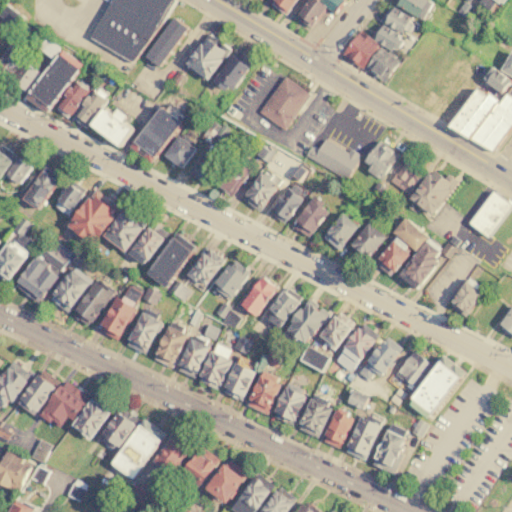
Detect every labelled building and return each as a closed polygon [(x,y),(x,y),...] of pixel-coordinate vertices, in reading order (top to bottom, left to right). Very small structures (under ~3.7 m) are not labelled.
[(90,37),(111,0),(173,0),(162,21),(132,61),(90,37)] [(296,0),(285,15),(269,3),(271,0),(296,0)] [(310,27),(295,15),(306,0),(316,0),(325,7),(310,27)] [(344,0),(334,13),(317,0),(344,0)] [(394,0),(426,0),(433,4),(423,20),(393,2),(394,0)] [(511,24),(501,16),(511,0),(511,24)] [(465,2),(475,9),(466,21),(457,14),(465,2)] [(0,15),(0,11),(6,3),(24,17),(16,28),(0,15)] [(388,5),(411,19),(402,33),(379,20),(388,5)] [(187,27),(160,66),(145,56),(172,17),(187,27)] [(15,33),(24,22),(30,27),(22,38),(15,33)] [(378,22),(399,35),(390,50),(369,37),(378,22)] [(508,23),(511,26),(511,37),(508,43),(498,36),(508,23)] [(231,47),(209,79),(185,62),(206,31),(231,47)] [(342,54),(356,34),(364,39),(367,36),(379,45),(362,68),(342,54)] [(40,46),(47,36),(60,47),(53,56),(40,46)] [(0,78),(0,55),(12,40),(23,48),(17,56),(23,61),(6,83),(0,78)] [(230,95),(211,82),(235,48),(253,61),(230,95)] [(365,67),(380,48),(400,62),(385,82),(365,67)] [(47,114),(26,97),(63,49),(84,65),(47,114)] [(511,49),(511,77),(499,69),(511,49)] [(425,110),(436,96),(438,97),(455,74),(453,73),(467,56),(476,63),(470,72),(480,78),(446,123),(425,110)] [(25,61),(39,72),(23,94),(9,83),(25,61)] [(492,66),(511,80),(502,94),(482,80),(492,66)] [(286,130),(260,112),(284,77),(310,95),(286,130)] [(54,107),(75,80),(89,91),(68,118),(54,107)] [(492,150),(511,123),(511,85),(499,103),(497,102),(470,138),(492,150)] [(448,124),(476,88),(487,96),(460,131),(448,124)] [(71,119),(94,90),(107,99),(84,129),(71,119)] [(470,138),(460,131),(487,96),(489,94),(498,100),(497,102),(470,138)] [(151,163),(128,145),(163,99),(186,117),(151,163)] [(182,111),(188,102),(198,110),(192,118),(182,111)] [(94,125),(121,146),(135,129),(126,123),(130,117),(120,109),(115,116),(106,109),(94,125)] [(205,133),(214,121),(221,126),(211,138),(205,133)] [(181,168),(164,155),(178,136),(196,149),(181,168)] [(306,155),(347,180),(359,160),(357,158),(359,154),(350,149),(347,153),(324,139),(317,151),(311,147),(306,155)] [(370,166),(364,161),(379,142),(397,157),(379,180),(367,170),(370,166)] [(0,143),(15,156),(0,176),(0,143)] [(255,155),(264,144),(275,152),(266,163),(255,155)] [(208,187),(190,173),(211,146),(229,159),(208,187)] [(34,164),(18,185),(4,174),(19,153),(34,164)] [(390,181),(408,158),(426,172),(408,195),(390,181)] [(231,196),(215,183),(233,159),(250,171),(231,196)] [(37,208),(22,197),(46,164),(61,175),(37,208)] [(292,176),(300,165),(307,170),(299,181),(292,176)] [(242,198),(265,168),(281,181),(258,211),(242,198)] [(409,198),(432,169),(454,186),(431,216),(409,198)] [(68,183),(84,195),(70,213),(54,201),(68,183)] [(378,183),(386,189),(378,200),(369,193),(378,183)] [(282,223),(268,212),(287,187),(302,198),(282,223)] [(93,190),(119,211),(91,246),(65,226),(93,190)] [(511,206),(488,239),(468,224),(493,192),(511,206)] [(329,208),(309,236),(292,223),(313,196),(329,208)] [(398,199),(403,203),(396,212),(390,208),(398,199)] [(125,206),(146,223),(124,251),(103,234),(125,206)] [(342,213),(358,226),(338,250),(323,238),(342,213)] [(23,216),(31,223),(21,236),(13,229),(23,216)] [(428,236),(416,251),(393,233),(405,218),(428,236)] [(153,220),(169,233),(144,264),(128,251),(153,220)] [(368,222),(386,236),(367,259),(350,245),(368,222)] [(177,231),(196,246),(164,286),(145,271),(177,231)] [(398,274),(428,236),(442,248),(435,256),(438,258),(432,264),(435,266),(416,289),(398,274)] [(395,237),(411,249),(390,275),(375,262),(395,237)] [(58,271),(40,256),(54,238),(73,253),(58,271)] [(0,250),(9,239),(28,254),(8,279),(0,272),(0,250)] [(440,252),(448,243),(456,249),(448,259),(440,252)] [(226,262),(200,295),(190,287),(195,281),(187,274),(208,247),(226,262)] [(34,259),(57,277),(37,302),(14,284),(34,259)] [(250,273),(230,298),(212,284),(232,259),(250,273)] [(92,281),(70,308),(51,293),(73,266),(92,281)] [(278,286),(255,315),(240,304),(263,275),(278,286)] [(468,278),(484,289),(464,318),(448,306),(468,278)] [(114,294),(88,327),(70,313),(96,280),(114,294)] [(177,280),(192,291),(184,301),(170,290),(177,280)] [(148,286),(161,293),(153,307),(140,301),(148,286)] [(304,300),(281,330),(263,316),(287,286),(304,300)] [(136,308),(116,340),(98,328),(117,297),(136,308)] [(328,313),(304,344),(285,329),(310,299),(328,313)] [(224,302),(231,308),(223,319),(215,313),(224,302)] [(511,304),(511,338),(497,327),(511,304)] [(195,309),(203,313),(196,327),(188,324),(195,309)] [(355,323),(335,348),(318,334),(338,309),(355,323)] [(142,311),(163,322),(146,355),(125,344),(142,311)] [(231,311),(242,320),(235,329),(224,320),(231,311)] [(208,322),(221,329),(215,341),(202,334),(208,322)] [(380,336),(351,372),(334,359),(363,322),(380,336)] [(168,325),(188,335),(171,368),(152,358),(168,325)] [(194,333),(211,342),(193,378),(176,369),(194,333)] [(402,348),(381,375),(365,362),(386,335),(402,348)] [(240,336),(252,342),(245,356),(232,350),(240,336)] [(214,343),(236,354),(218,389),(196,379),(214,343)] [(307,345),(329,357),(322,372),(299,361),(307,345)] [(270,348),(283,354),(276,367),(264,361),(270,348)] [(430,363),(412,386),(395,373),(413,350),(430,363)] [(428,419),(407,402),(444,356),(465,373),(428,419)] [(32,375),(11,404),(7,401),(4,405),(0,402),(0,376),(12,360),(32,375)] [(234,362),(256,373),(242,401),(220,390),(234,362)] [(263,369),(283,380),(266,414),(246,403),(263,369)] [(55,387),(36,414),(18,401),(37,374),(55,387)] [(39,416),(65,380),(89,397),(72,420),(67,417),(59,427),(51,422),(50,424),(39,416)] [(287,381),(309,392),(292,426),(270,415),(287,381)] [(353,388),(368,396),(361,409),(346,401),(353,388)] [(314,392),(335,403),(318,438),(296,427),(314,392)] [(109,413),(90,439),(71,426),(90,399),(109,413)] [(335,410),(353,419),(339,448),(320,439),(335,410)] [(383,420),(364,457),(345,448),(364,410),(383,420)] [(134,425),(118,447),(100,435),(116,412),(134,425)] [(132,479),(111,464),(144,419),(165,433),(132,479)] [(411,431),(417,419),(429,424),(422,437),(411,431)] [(371,463),(392,422),(408,430),(398,451),(402,453),(392,474),(371,463)] [(0,436),(0,426),(11,432),(8,440),(0,436)] [(190,446),(168,477),(150,464),(172,433),(190,446)] [(197,486),(179,473),(200,444),(217,457),(197,486)] [(0,483),(0,465),(7,450),(31,462),(17,491),(0,483)] [(225,503),(204,488),(223,462),(244,477),(225,503)] [(38,465),(49,472),(42,484),(31,477),(38,465)] [(270,488),(252,511),(237,511),(231,508),(253,477),(270,488)] [(72,482),(88,491),(81,503),(66,494),(72,482)] [(148,493),(140,505),(127,495),(135,484),(148,493)] [(296,498),(286,511),(258,511),(278,485),(296,498)] [(321,511),(320,511),(294,511),(304,498),(321,511)] [(104,499),(118,507),(114,511),(100,511),(97,510),(104,499)] [(30,511),(7,511),(13,503),(30,511)]
